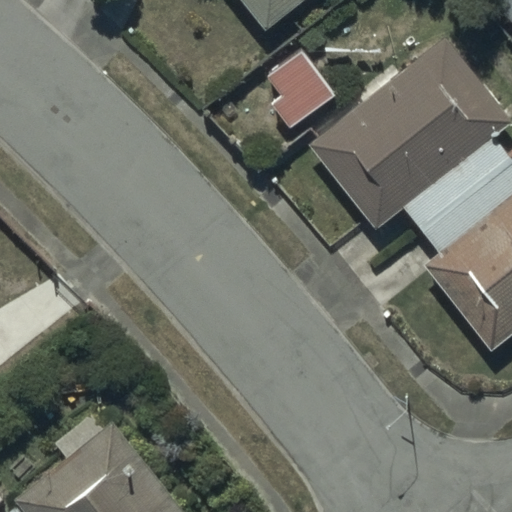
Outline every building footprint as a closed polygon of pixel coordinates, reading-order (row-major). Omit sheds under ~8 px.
[(232,0),(263,38),(310,0),(232,0)] [(511,0),(504,0),(493,9),(511,32),(511,0)] [(509,130),(443,45),(403,78),(391,65),(312,126),(325,141),(309,155),(374,237),(402,215),(439,261),(422,274),(488,358),(511,339),(511,170),(491,144),(509,130)] [(270,111),(287,134),(331,105),(299,62),(267,86),(280,103),(270,111)] [(175,511),(112,431),(100,439),(89,425),(52,453),(63,467),(11,508),(14,511),(175,511)]
